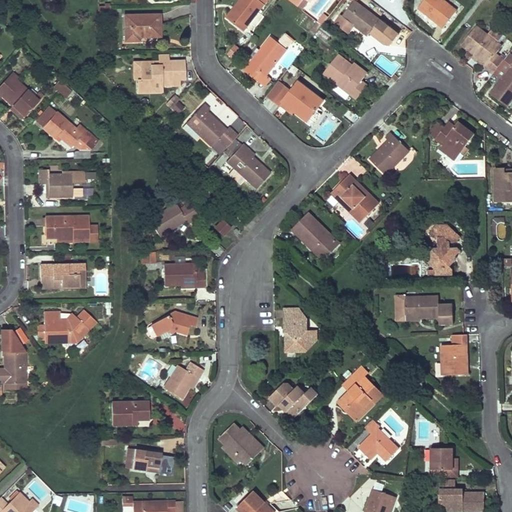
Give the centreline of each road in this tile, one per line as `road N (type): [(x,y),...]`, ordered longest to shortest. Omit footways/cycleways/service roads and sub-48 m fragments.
road 1 (residential): [(315,173),(240,256),(228,296),(222,388)]
road 2 (residential): [(201,0),(207,67),(315,173)]
road 3 (residential): [(0,303),(17,266),(14,160),(0,134)]
road 4 (residential): [(511,323),(498,329),(488,351),(489,424),(511,468)]
road 5 (residential): [(417,79),(315,173)]
road 6 (residential): [(222,388),(324,471)]
road 7 (residential): [(222,388),(196,430),(197,511)]
